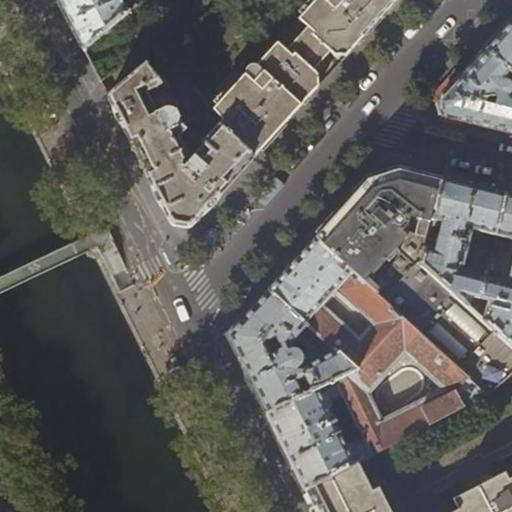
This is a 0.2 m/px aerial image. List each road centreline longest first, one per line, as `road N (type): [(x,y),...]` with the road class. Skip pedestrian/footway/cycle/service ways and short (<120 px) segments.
road 1 (residential): [(176,320),(16,0)]
road 2 (residential): [(176,320),(354,124)]
road 3 (residential): [(276,511),(176,320)]
road 4 (residential): [(354,124),(467,0)]
road 5 (residential): [(511,162),(354,124)]
